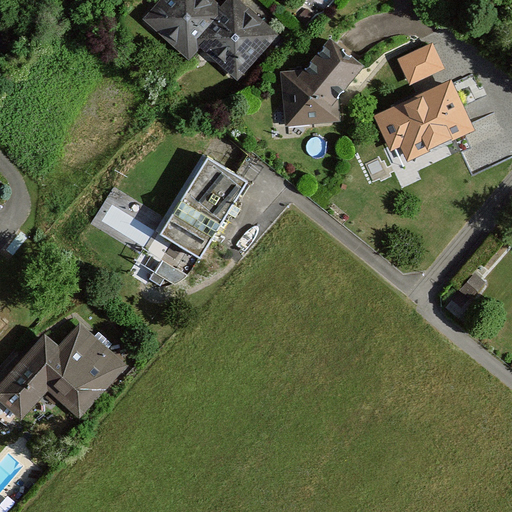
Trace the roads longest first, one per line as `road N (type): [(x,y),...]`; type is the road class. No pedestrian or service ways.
road 1 (residential): [(511,376),(424,300),(511,192)]
road 2 (unknown): [(268,178),(424,300)]
